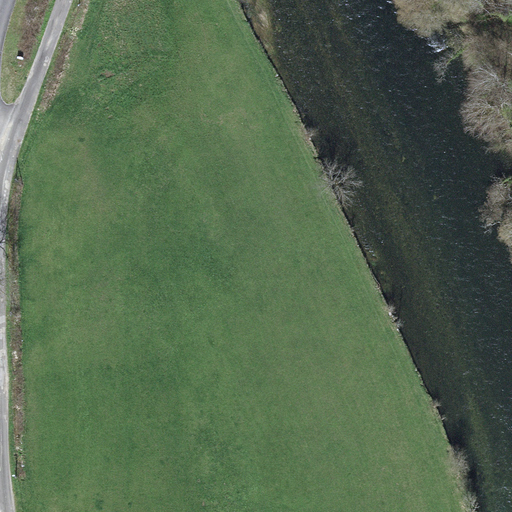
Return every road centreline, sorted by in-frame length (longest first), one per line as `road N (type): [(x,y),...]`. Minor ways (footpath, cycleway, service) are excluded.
road 1 (unclassified): [(64,0),(20,116),(0,203)]
road 2 (unclassified): [(0,358),(8,511)]
